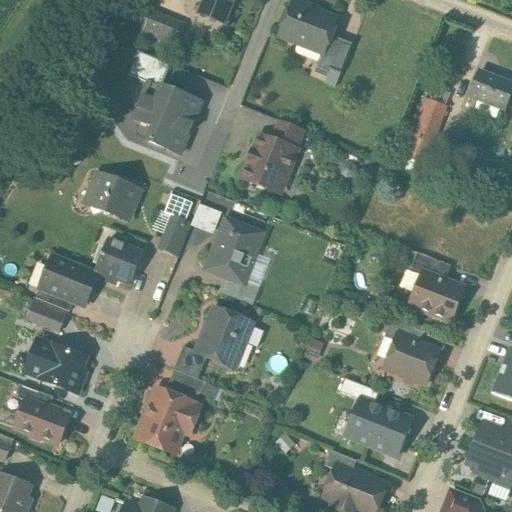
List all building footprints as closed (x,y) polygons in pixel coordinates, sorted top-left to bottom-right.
[(234,0),(204,0),(201,8),(225,18),(223,24),(225,25),(234,0)] [(319,10),(307,5),(306,7),(293,3),(280,37),(300,45),(301,41),(325,50),(326,50),(330,40),(337,24),(316,16),(319,10)] [(185,26),(149,12),(141,33),(176,47),(185,26)] [(352,49),(330,40),(326,50),(325,50),(316,72),(327,76),(330,68),(342,73),(352,49)] [(160,81),(166,63),(137,53),(131,71),(160,81)] [(511,93),(511,85),(480,72),(470,97),(505,111),(511,93)] [(201,104),(150,83),(135,120),(155,128),(149,143),(181,156),(201,104)] [(446,108),(425,100),(403,157),(424,166),(446,108)] [(305,132),(279,121),(271,141),(297,151),(305,132)] [(271,141),(260,136),(242,180),(277,194),(284,178),(288,176),(297,151),(271,141)] [(140,191),(98,175),(96,179),(89,182),(92,190),(86,206),(91,208),(94,215),(100,212),(128,222),(140,191)] [(213,233),(222,212),(201,203),(192,225),(213,233)] [(187,223),(173,217),(160,250),(173,256),(187,223)] [(263,235),(226,220),(206,271),(225,278),(244,285),(245,282),(263,235)] [(143,254),(108,241),(94,276),(94,277),(97,278),(108,283),(110,278),(131,286),(143,254)] [(451,267),(418,254),(412,270),(423,274),(423,273),(445,282),(451,267)] [(94,276),(52,259),(41,289),(74,302),(85,306),(97,278),(94,277),(94,276)] [(445,282),(423,273),(423,274),(415,295),(411,297),(408,303),(412,310),(418,313),(422,311),(451,323),(464,289),(445,282)] [(260,287),(245,282),(244,285),(225,278),(219,293),(253,306),(260,287)] [(74,302),(41,289),(36,300),(70,313),(74,302)] [(69,318),(36,305),(31,319),(64,332),(69,318)] [(252,324),(215,310),(198,353),(197,354),(207,358),(234,369),(245,343),(251,327),(252,324)] [(425,334),(391,321),(385,338),(396,342),(398,336),(421,345),(425,334)] [(264,332),(251,327),(245,343),(257,348),(264,332)] [(421,345),(398,336),(396,342),(388,362),(392,364),(394,368),(392,373),(405,378),(407,383),(413,385),(417,383),(418,383),(426,386),(439,353),(421,345)] [(89,355),(59,343),(45,380),(81,394),(86,381),(80,379),(89,355)] [(198,353),(184,348),(174,371),(198,380),(207,358),(197,354),(198,353)] [(511,348),(510,348),(492,394),(511,402),(511,348)] [(198,380),(174,371),(167,390),(191,399),(201,395),(206,384),(198,380)] [(53,399),(20,386),(15,398),(26,402),(26,401),(49,410),(53,399)] [(194,405),(157,390),(137,440),(174,454),(183,432),(190,435),(200,409),(193,407),(194,405)] [(412,421),(360,400),(345,437),(397,458),(412,421)] [(49,410),(26,401),(26,402),(16,429),(30,435),(32,439),(40,442),(44,440),(59,446),(69,418),(49,410)] [(511,438),(506,436),(485,428),(471,463),(480,466),(476,475),(494,482),(497,473),(510,478),(511,473),(511,438)] [(12,446),(0,440),(0,456),(7,459),(12,446)] [(357,462),(331,451),(324,467),(335,471),(336,467),(352,473),(357,462)] [(352,473),(336,467),(335,471),(324,498),(334,502),(331,508),(341,511),(356,511),(357,511),(358,511),(376,511),(387,487),(366,478),(366,477),(365,477),(365,478),(352,473)] [(34,485),(2,473),(1,476),(0,478),(0,509),(7,511),(29,511),(31,508),(26,506),(34,485)] [(478,511),(473,501),(451,492),(442,511),(466,511),(467,510),(471,511),(478,511)] [(103,511),(111,511),(115,500),(103,497),(99,511),(103,511)] [(144,501),(141,509),(127,504),(124,511),(172,511),(144,501)]
